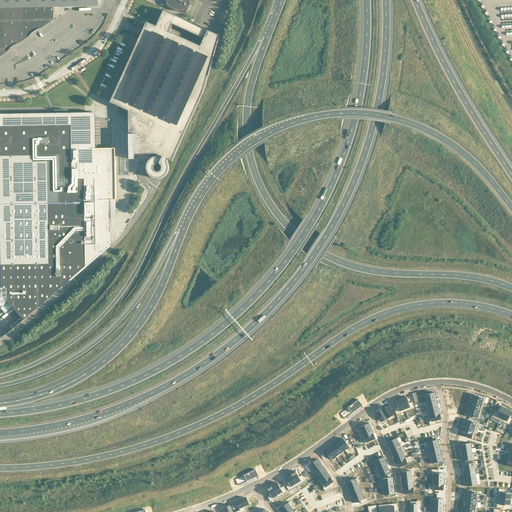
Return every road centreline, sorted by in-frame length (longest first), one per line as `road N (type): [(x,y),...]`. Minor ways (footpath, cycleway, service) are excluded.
road 1 (motorway): [(0,432),(72,421),(147,395),(223,349),(283,294),(358,170),(380,90),(385,0)]
road 2 (motorway): [(366,0),(362,80),(340,163),(311,223),(271,278),(213,332),(147,374),(67,403),(0,414)]
road 3 (trunk): [(0,467),(116,454),(197,425),(396,310),(457,303),(511,315)]
road 4 (motorway): [(265,34),(107,310),(51,355),(0,376)]
road 5 (motorway): [(265,34),(247,105),(247,144),(258,183),(287,226),(353,266),(473,277),(511,289)]
road 6 (trunk): [(511,209),(475,163),(433,133),(379,114),(335,112),(278,126),(237,151),(197,197),(181,232)]
road 7 (motorway): [(181,232),(151,303),(106,359),(53,390),(0,403)]
road 8 (trunk): [(181,232),(142,294),(93,344),(56,367),(0,385)]
road 9 (motorway): [(511,175),(414,0)]
road 10 (unclassified): [(0,92),(27,90),(88,52),(124,0)]
road 11 (residential): [(436,380),(445,413),(446,511)]
